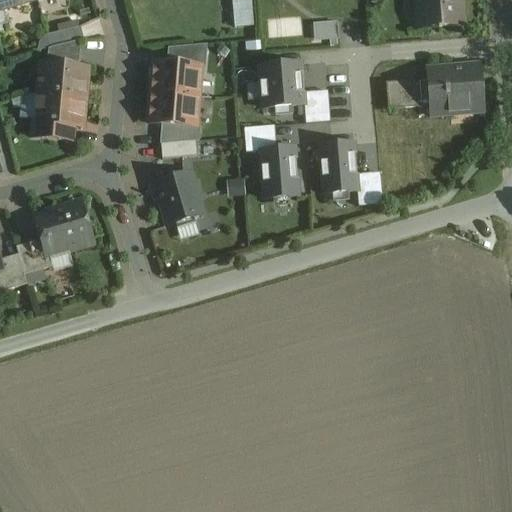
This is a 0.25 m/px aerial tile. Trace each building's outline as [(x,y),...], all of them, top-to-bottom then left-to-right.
[(35,0),(0,0),(0,6),(1,11),(3,10),(36,0),(35,0)] [(460,0),(414,0),(417,30),(462,27),(460,0)] [(312,22),(313,41),(338,40),(337,21),(312,22)] [(80,29),(47,37),(50,50),(80,43),(84,42),(80,29)] [(50,50),(48,51),(46,67),(78,70),(80,43),(50,50)] [(206,47),(190,48),(189,62),(201,63),(202,48),(206,48),(206,47)] [(199,69),(155,65),(153,65),(153,67),(151,95),(198,99),(200,71),(200,69),(199,69)] [(301,66),(259,69),(260,85),(261,101),(262,111),(304,108),(303,95),(304,95),(302,76),(301,66)] [(46,67),(40,67),(38,98),(83,102),(86,71),(78,70),(46,67)] [(480,68),(426,72),(429,109),(430,118),(450,117),(449,115),(482,112),(482,114),(483,114),(480,68)] [(426,82),(385,85),(388,112),(429,109),(426,82)] [(198,99),(151,95),(149,123),(148,124),(148,125),(150,126),(150,125),(183,128),(194,129),(195,129),(196,129),(196,127),(195,127),(198,99)] [(83,102),(38,98),(36,117),(32,117),(30,139),(72,143),(74,121),(82,122),(83,102)] [(194,129),(183,128),(182,144),(197,143),(199,143),(198,142),(194,142),(195,129),(194,129)] [(182,144),(161,146),(162,161),(198,158),(197,143),(182,144)] [(353,146),(319,149),(321,165),(320,165),(321,180),(322,180),(323,196),(357,194),(356,177),(355,156),(354,156),(353,146)] [(294,151),(260,153),(262,170),(261,170),(262,185),(263,184),(264,201),(298,199),(297,182),(295,161),(294,151)] [(190,175),(154,186),(166,228),(175,226),(177,231),(196,225),(194,220),(203,217),(190,175)] [(243,180),(227,181),(228,196),(244,195),(243,180)] [(80,205),(34,218),(41,242),(46,259),(48,259),(92,246),(80,205)] [(41,242),(15,249),(17,257),(23,277),(51,269),(48,259),(46,259),(41,242)] [(17,257),(0,262),(0,266),(1,270),(0,270),(0,294),(26,287),(23,277),(17,257)]
